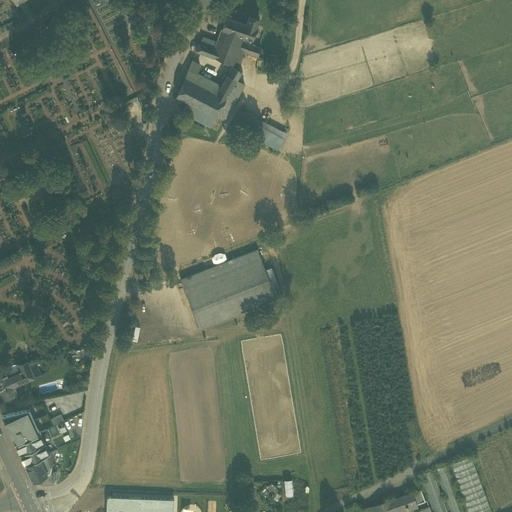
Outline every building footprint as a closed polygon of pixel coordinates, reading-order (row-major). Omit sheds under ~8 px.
[(252,39),(253,39),(253,38),(251,37),(255,25),(257,26),(258,25),(257,25),(260,17),(250,13),(247,22),(226,15),(222,27),(243,35),(252,39)] [(196,49),(228,62),(233,64),(236,65),(238,61),(241,53),(242,50),(258,55),(261,47),(251,43),(241,40),(243,35),(222,27),(217,41),(215,47),(200,42),(199,42),(196,49)] [(251,43),(252,39),(243,35),(241,40),(251,43)] [(200,42),(215,47),(217,41),(203,36),(200,42)] [(192,60),(184,77),(217,92),(222,83),(198,72),(202,64),(192,60)] [(236,66),(236,65),(233,64),(232,65),(228,73),(238,78),(242,69),(236,66)] [(217,92),(227,97),(236,80),(238,78),(228,73),(222,83),(217,92)] [(176,95),(187,101),(216,116),(227,97),(217,92),(184,77),(176,95)] [(236,80),(227,97),(216,116),(224,120),(244,85),(236,80)] [(210,126),(216,116),(187,101),(182,112),(210,126)] [(233,125),(278,148),(286,132),(241,109),(233,125)] [(179,280),(198,329),(276,300),(265,271),(257,250),(180,279),(179,280)] [(265,271),(276,300),(283,297),(272,268),(265,271)] [(20,369),(21,370),(29,367),(28,366),(26,361),(18,363),(20,369)] [(36,362),(28,366),(29,367),(33,377),(41,373),(36,362)] [(7,365),(11,374),(19,370),(16,363),(7,365)] [(11,374),(9,375),(6,368),(0,371),(0,391),(1,392),(14,386),(14,385),(33,377),(29,367),(21,370),(20,369),(19,370),(20,370),(19,370),(11,374)] [(1,392),(6,402),(19,397),(14,386),(1,392)] [(2,414),(15,443),(40,431),(32,413),(29,415),(26,409),(2,414)] [(61,413),(51,418),(53,423),(63,418),(61,413)] [(24,462),(24,463),(39,457),(46,454),(50,452),(50,451),(49,451),(45,442),(45,441),(40,432),(41,432),(40,431),(15,443),(15,444),(16,443),(24,462)] [(54,457),(52,451),(50,452),(46,454),(47,457),(51,467),(54,457)] [(450,463),(468,511),(492,511),(471,455),(450,463)] [(48,474),(39,457),(24,463),(33,481),(48,474)] [(434,469),(450,511),(465,511),(447,464),(434,469)] [(419,474),(433,511),(447,511),(432,470),(419,474)] [(286,494),(294,493),(293,478),(285,478),(286,494)] [(412,492),(416,504),(425,500),(421,489),(412,492)] [(394,511),(406,506),(406,507),(409,506),(408,504),(415,502),(416,506),(417,506),(416,504),(412,492),(390,500),(389,499),(369,506),(371,511),(394,511)] [(108,497),(107,499),(106,511),(173,511),(174,498),(109,496),(108,497)] [(400,511),(416,506),(415,502),(408,504),(409,506),(406,507),(406,506),(394,511),(400,511)]
